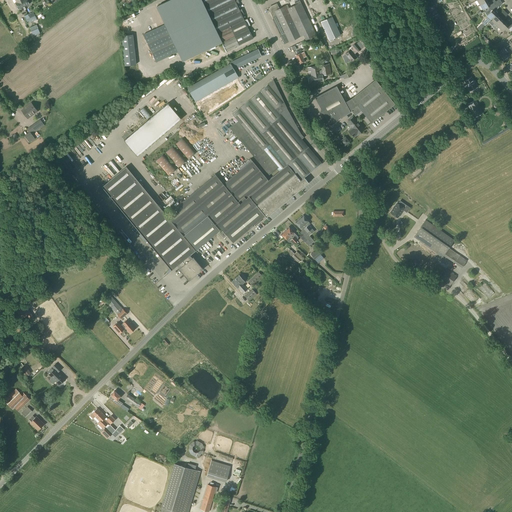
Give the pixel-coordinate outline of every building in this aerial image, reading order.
[(21,2),(20,0),(14,0),(16,2),(15,2),(18,9),(24,7),(22,2),(21,2)] [(162,25),(143,34),(156,62),(175,53),(182,66),(224,46),(226,51),(253,38),(242,15),(244,14),(242,9),(237,0),(169,0),(154,7),(162,25)] [(300,2),(299,0),(294,2),(295,4),(288,8),(287,5),(286,5),(279,8),(277,4),(268,8),(273,19),(272,19),(284,44),(289,42),(303,35),(305,40),(316,35),(301,2),(300,2)] [(487,1),(479,5),(479,6),(480,6),(483,10),(488,7),(489,9),(497,4),(494,0),(493,0),(488,3),(487,1)] [(487,18),(482,23),(485,26),(487,23),(497,14),(498,13),(495,11),(499,7),(497,4),(489,9),(487,9),(488,10),(484,12),(486,16),(487,17),(487,18)] [(494,24),(506,12),(504,10),(498,15),(497,14),(487,23),(488,24),(489,23),(492,26),(494,24)] [(28,23),(34,20),(36,19),(35,17),(33,12),(28,14),(24,16),(28,23)] [(498,28),(504,21),(503,20),(508,14),(506,12),(494,24),(492,26),(491,27),(496,30),(498,28)] [(329,40),(340,35),(332,17),(321,22),(329,40)] [(140,19),(125,26),(127,31),(142,24),(140,19)] [(504,21),(498,28),(498,29),(499,28),(502,32),(506,27),(511,32),(511,30),(511,23),(509,21),(506,23),(504,21)] [(21,38),(26,34),(22,30),(19,27),(15,30),(21,38)] [(125,66),(136,64),(133,34),(121,36),(125,66)] [(358,52),(361,49),(356,42),(348,48),(349,51),(345,54),(342,56),(345,63),(351,61),(351,62),(357,57),(354,54),(357,52),(358,52)] [(498,52),(500,54),(504,60),(508,57),(505,54),(507,52),(504,47),(499,51),(498,52)] [(234,69),(261,56),(258,49),(251,52),(244,56),(231,62),(234,69)] [(299,64),(305,61),(301,53),(295,55),(299,64)] [(197,107),(205,103),(202,98),(238,77),(230,63),(187,88),(195,102),(194,102),(197,107)] [(309,83),(323,81),(322,75),(331,74),(329,64),(308,68),(309,76),(307,76),(309,83)] [(474,82),(471,77),(464,81),(467,86),(469,91),(477,86),(475,82),(474,82)] [(321,163),(302,139),(304,137),(301,134),(287,108),(273,80),(232,115),(238,122),(230,128),(269,175),(277,169),(279,171),(268,180),(252,160),(223,184),(215,174),(166,215),(195,250),(221,229),(233,242),(254,225),(255,226),(261,221),(260,220),(265,216),(266,217),(308,182),(304,177),(319,165),(320,165),(322,163),(322,162),(321,163)] [(379,84),(366,95),(364,93),(355,101),(356,103),(352,98),(345,102),(336,86),(315,97),(320,108),(320,112),(323,113),(325,116),(321,119),(327,127),(328,127),(329,127),(330,127),(343,116),(351,112),(350,111),(352,110),(352,112),(355,116),(362,111),(372,123),(395,104),(379,84)] [(191,105),(194,104),(188,93),(182,96),(184,100),(186,99),(187,101),(188,100),(191,105)] [(483,113),(477,103),(475,100),(467,104),(469,107),(475,118),(483,113)] [(27,118),(37,111),(31,103),(22,111),(27,118)] [(137,156),(181,119),(168,103),(124,140),(137,156)] [(147,120),(152,116),(144,106),(139,111),(147,120)] [(357,135),(364,129),(353,116),(354,116),(353,115),(348,119),(349,120),(347,122),(352,128),(348,131),(354,138),(357,135)] [(32,134),(44,125),(40,119),(27,128),(29,132),(24,135),(30,143),(35,139),(32,134)] [(14,142),(18,138),(15,133),(10,137),(14,142)] [(100,147),(94,136),(89,139),(95,150),(100,147)] [(188,159),(196,152),(184,137),(175,144),(188,159)] [(203,140),(198,144),(203,151),(208,147),(203,140)] [(178,168),(186,160),(174,145),(165,152),(178,168)] [(168,176),(177,169),(164,154),(155,161),(168,176)] [(195,250),(166,215),(163,212),(165,210),(162,207),(161,208),(126,167),(102,187),(171,270),(177,266),(179,268),(178,269),(188,281),(203,269),(193,257),(192,258),(190,255),(195,250)] [(406,205),(405,205),(400,201),(398,204),(397,203),(390,213),(391,213),(397,217),(402,210),(406,205)] [(300,228),(302,230),(304,229),(307,232),(312,228),(309,225),(310,224),(308,221),(303,215),(295,222),(300,228)] [(420,227),(413,237),(436,253),(437,251),(443,256),(448,248),(454,240),(425,221),(420,227)] [(285,230),(296,242),(298,240),(297,238),(298,238),(298,237),(294,233),(294,232),(294,230),(293,229),(292,229),(291,230),(289,227),(287,229),(286,229),(285,230)] [(293,244),(296,242),(285,230),(283,232),(283,233),(281,234),(287,240),(289,242),(290,241),(293,244)] [(300,232),(307,240),(308,239),(309,239),(302,230),(300,232)] [(295,254),(287,247),(284,251),(291,257),(298,263),(299,263),(302,266),(305,263),(302,261),(304,259),(302,257),(297,252),(295,254)] [(321,255),(317,250),(314,252),(314,251),(310,254),(315,260),(318,263),(324,258),(321,255)] [(464,260),(463,264),(466,265),(468,259),(459,255),(458,257),(464,260)] [(435,262),(428,272),(449,286),(456,276),(438,264),(435,262)] [(261,280),(263,278),(261,277),(262,276),(259,272),(248,281),(252,286),(259,279),(261,280)] [(247,289),(243,284),(245,282),(239,275),(231,282),(238,289),(238,288),(243,293),(247,289)] [(249,301),(257,295),(252,289),(244,296),(249,301)] [(122,319),(127,314),(125,311),(117,302),(111,296),(109,293),(104,298),(103,297),(100,300),(103,304),(106,301),(112,307),(111,308),(119,317),(120,316),(122,319)] [(31,313),(25,303),(18,308),(15,310),(20,318),(23,316),(24,317),(27,316),(31,322),(35,319),(31,313)] [(130,323),(127,319),(121,325),(118,322),(112,326),(119,334),(125,329),(124,329),(125,328),(130,333),(136,328),(131,322),(130,323)] [(51,368),(47,373),(49,375),(59,385),(61,383),(62,384),(63,383),(64,381),(64,380),(65,378),(58,372),(61,369),(56,364),(52,367),(54,369),(53,370),(51,368)] [(25,377),(31,373),(26,367),(21,370),(25,377)] [(16,389),(3,401),(5,404),(7,403),(8,404),(7,404),(12,409),(14,407),(18,411),(30,399),(26,395),(25,395),(24,394),(22,395),(19,392),(18,391),(16,389)] [(121,407),(123,403),(117,399),(120,396),(114,391),(111,395),(112,395),(108,398),(111,400),(121,407)] [(135,406),(139,401),(128,394),(125,398),(135,406)] [(32,411),(28,407),(22,413),(26,417),(32,411)] [(106,417),(97,408),(92,414),(90,416),(93,419),(95,417),(99,421),(97,423),(103,429),(109,423),(110,425),(116,420),(111,415),(108,419),(106,417)] [(154,415),(159,419),(163,415),(157,410),(154,415)] [(35,417),(33,416),(29,419),(31,421),(30,422),(38,430),(44,424),(36,416),(35,417)] [(106,428),(100,433),(107,439),(109,437),(112,440),(119,433),(123,429),(120,425),(115,430),(111,433),(106,428)] [(205,453),(202,441),(191,444),(194,456),(205,453)] [(226,482),(231,466),(211,460),(206,476),(226,482)] [(188,511),(200,471),(174,464),(161,507),(162,508),(161,511),(188,511)] [(216,494),(218,487),(207,484),(200,509),(209,511),(215,493),(216,494)] [(226,511),(231,499),(224,497),(219,511),(226,511)]
